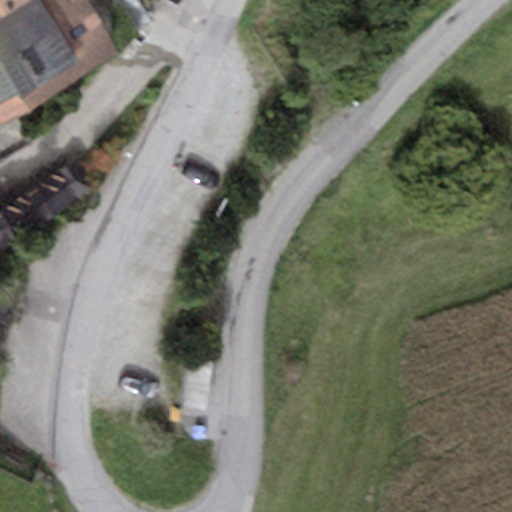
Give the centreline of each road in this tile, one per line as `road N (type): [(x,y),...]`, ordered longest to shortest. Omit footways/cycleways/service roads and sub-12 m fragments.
road 1 (residential): [(492,0),(361,106),(253,272),(246,402),(207,511)]
road 2 (residential): [(107,511),(56,430),(66,323),(211,0)]
road 3 (unknown): [(0,169),(200,25)]
